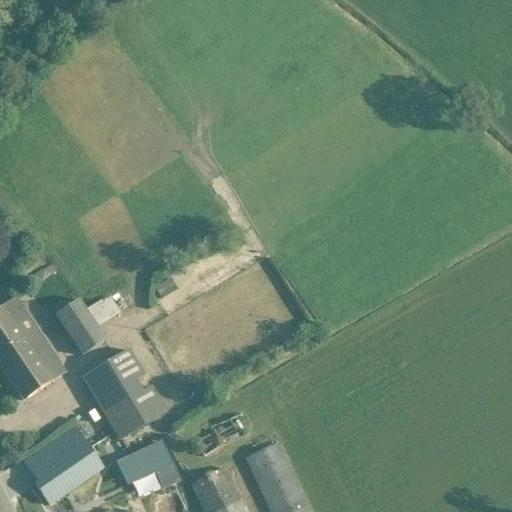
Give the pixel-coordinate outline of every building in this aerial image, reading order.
[(108,296),(231,223),(233,223),(215,193),(137,239),(130,227),(110,240),(114,247),(58,279),(60,281),(30,298),(37,309),(44,305),(52,317),(54,315),(55,317),(81,357),(106,340),(98,327),(119,313),(108,296)] [(20,249),(9,256),(19,269),(29,261),(26,257),(20,249)] [(0,368),(23,402),(39,391),(66,374),(46,343),(30,321),(16,300),(0,309),(0,368)] [(151,387),(142,392),(136,383),(145,377),(129,352),(81,380),(119,442),(166,413),(151,387)] [(220,445),(247,429),(239,415),(230,420),(222,424),(221,424),(219,421),(209,427),(212,433),(194,443),(202,457),(220,445)] [(49,506),(65,495),(102,469),(74,428),(40,452),(24,463),(38,483),(34,486),(49,506)] [(160,444),(117,464),(127,486),(154,473),(163,491),(179,483),(170,465),(160,444)] [(270,511),(310,511),(279,445),(246,460),(270,511)] [(191,486),(203,511),(245,511),(225,470),(191,486)]
